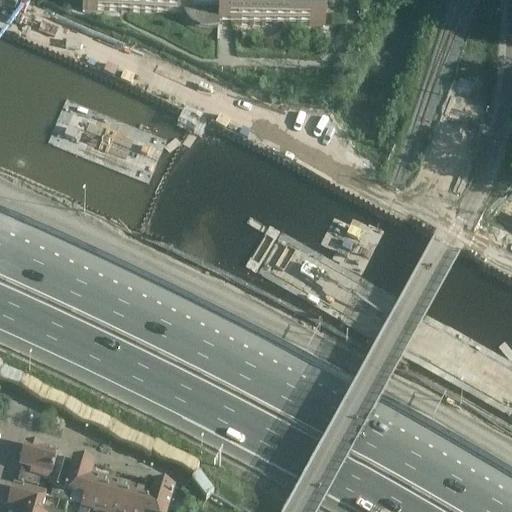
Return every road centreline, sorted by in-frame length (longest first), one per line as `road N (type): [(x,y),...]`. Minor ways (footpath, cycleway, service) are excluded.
road 1 (motorway): [(0,206),(242,318),(511,474)]
road 2 (motorway): [(511,511),(157,315),(0,244)]
road 3 (motorway): [(511,338),(230,196),(0,93)]
road 4 (motorway): [(0,309),(405,511)]
